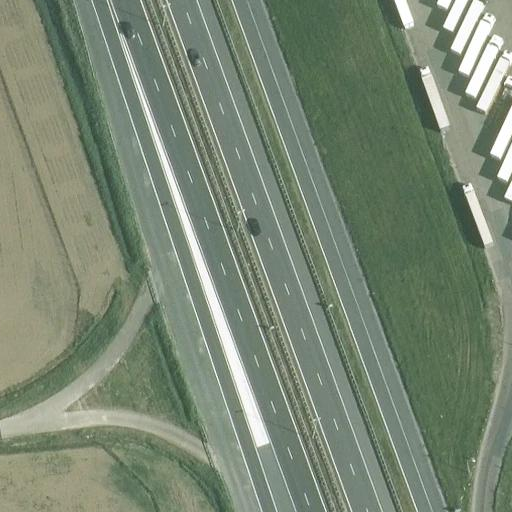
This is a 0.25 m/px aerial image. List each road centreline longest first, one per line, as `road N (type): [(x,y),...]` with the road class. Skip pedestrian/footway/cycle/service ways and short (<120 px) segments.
road 1 (motorway): [(366,511),(180,0)]
road 2 (motorway): [(426,511),(241,0)]
road 3 (motorway): [(124,0),(306,511)]
road 4 (motorway): [(116,0),(174,230),(267,511)]
road 5 (track): [(31,425),(126,420),(214,459)]
road 6 (track): [(153,285),(128,335),(94,376),(31,425)]
road 7 (motorway): [(481,511),(511,392)]
